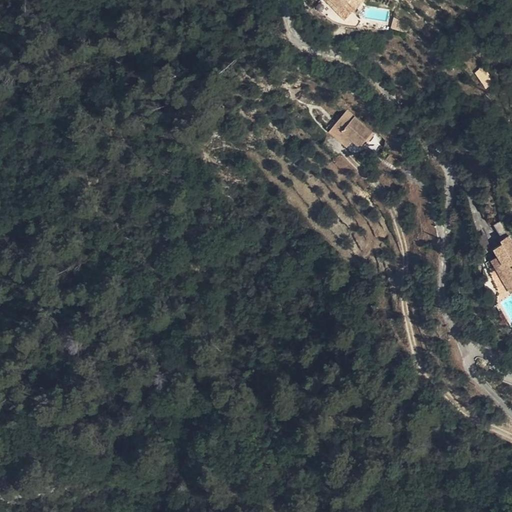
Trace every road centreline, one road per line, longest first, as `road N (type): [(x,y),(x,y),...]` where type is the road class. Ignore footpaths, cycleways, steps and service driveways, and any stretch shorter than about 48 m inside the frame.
road 1 (unclassified): [(511,411),(486,389),(449,311),(449,178),(360,69),(290,40),(282,0)]
road 2 (track): [(511,437),(442,393),(420,367),(409,336),(397,219),(375,182),(337,147)]
